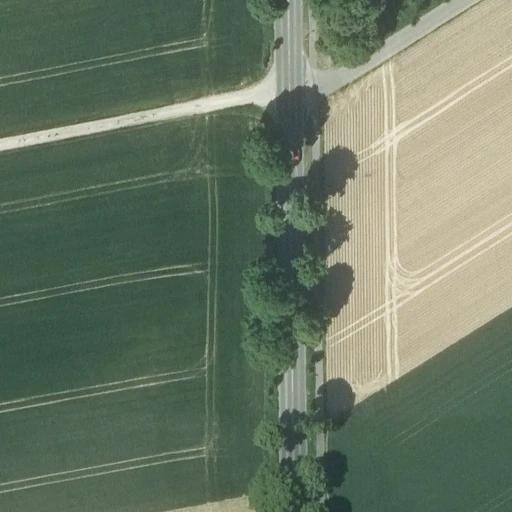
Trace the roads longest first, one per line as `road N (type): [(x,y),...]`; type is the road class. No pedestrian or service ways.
road 1 (tertiary): [(293,511),(289,99)]
road 2 (track): [(289,90),(0,144)]
road 3 (residential): [(466,0),(346,76),(289,99)]
